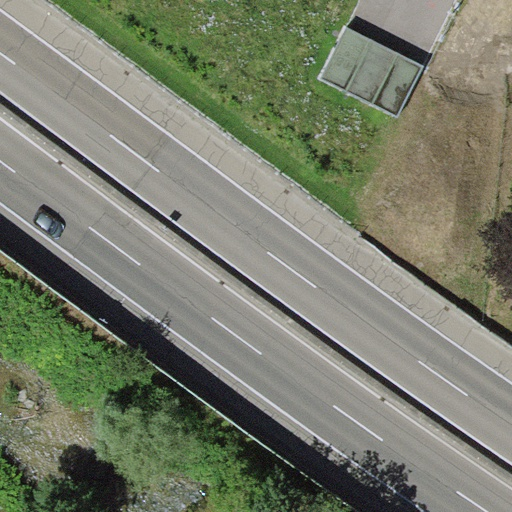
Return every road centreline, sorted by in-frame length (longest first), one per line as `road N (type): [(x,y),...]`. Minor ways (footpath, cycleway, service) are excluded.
road 1 (motorway): [(511,422),(0,49)]
road 2 (motorway): [(0,163),(485,511)]
